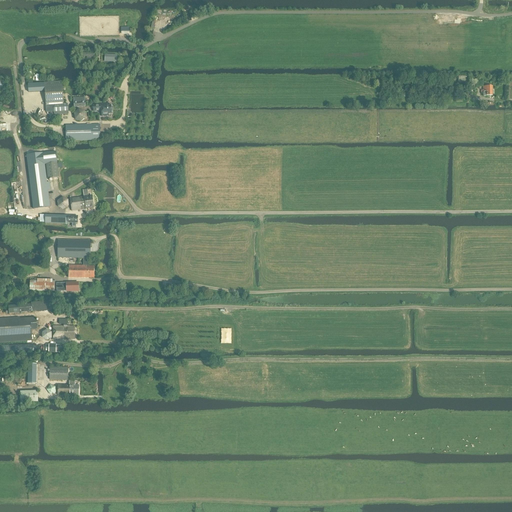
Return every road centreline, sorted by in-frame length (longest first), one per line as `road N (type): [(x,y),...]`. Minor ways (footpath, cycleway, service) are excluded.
road 1 (track): [(511,498),(0,499)]
road 2 (track): [(511,211),(0,211)]
